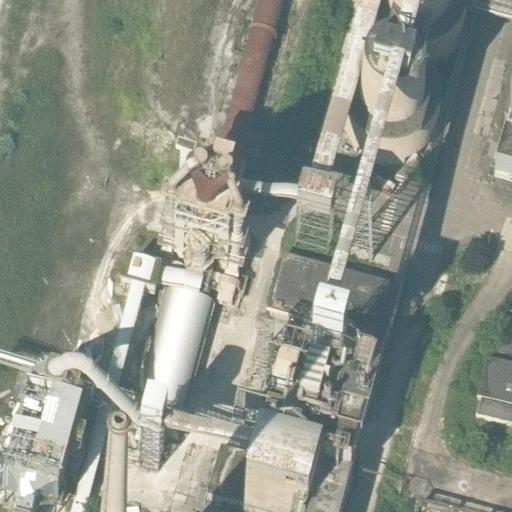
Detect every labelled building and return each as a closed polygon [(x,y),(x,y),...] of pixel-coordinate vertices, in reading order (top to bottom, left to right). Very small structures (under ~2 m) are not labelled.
[(289,0),(259,0),(201,208),(231,216),(289,0)] [(425,82),(421,80),(424,69),(432,66),(442,61),(450,55),(456,48),(462,38),(464,30),(465,21),(464,12),(461,1),(460,0),(372,0),(371,2),(368,13),(368,23),(370,31),(374,39),(380,46),(386,52),(390,53),(384,67),(372,70),(365,73),(358,79),(353,82),(348,92),(344,99),(342,108),(341,115),(341,121),(345,137),(349,143),(359,154),(366,159),(375,163),(382,165),(397,165),(405,163),(413,160),(419,156),(424,152),(428,147),(432,141),(435,135),(437,128),(438,121),(438,112),(437,104),(435,97),(432,92),(425,82)] [(248,282),(242,281),(258,223),(231,216),(201,208),(176,201),(173,210),(186,214),(184,221),(169,217),(164,234),(179,239),(173,261),(153,256),(148,275),(129,270),(121,297),(155,306),(158,295),(200,306),(202,301),(210,303),(211,299),(219,301),(217,308),(231,312),(235,301),(243,303),(248,282)] [(343,511),(350,487),(348,487),(374,391),(373,391),(384,350),(383,350),(398,293),(282,261),(267,317),(290,323),(279,363),(253,459),(222,451),(208,501),(243,510),(248,511),(343,511)] [(511,366),(487,360),(477,398),(481,399),(476,417),(511,426),(511,366)] [(78,511),(100,437),(39,419),(16,496),(71,511),(78,511)] [(161,501),(170,465),(148,460),(140,496),(161,501)]
